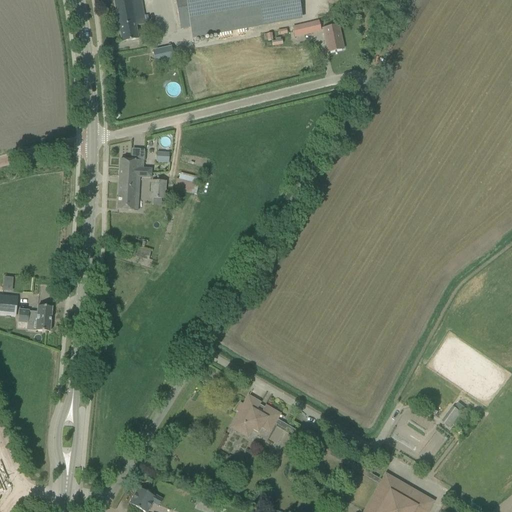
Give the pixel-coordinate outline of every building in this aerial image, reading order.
[(135,26),(145,24),(140,0),(113,0),(121,43),(138,39),(135,26)] [(174,0),(180,30),(190,28),(192,38),(302,18),(300,8),(298,0),(174,0)] [(311,35),(308,24),(292,27),(294,39),(311,35)] [(322,29),(325,43),(327,53),(343,49),(338,26),(322,29)] [(155,64),(174,60),(170,47),(152,51),(155,64)] [(156,163),(168,163),(169,153),(156,153),(156,163)] [(117,210),(134,211),(134,197),(138,197),(139,177),(150,178),(151,169),(143,169),(143,161),(120,160),(117,210)] [(196,185),(198,178),(180,173),(178,180),(176,179),(174,190),(195,196),(198,185),(196,185)] [(149,198),(164,199),(165,181),(150,181),(149,198)] [(131,256),(148,261),(150,251),(133,247),(131,256)] [(0,315),(15,317),(17,298),(0,296),(0,315)] [(35,331),(49,332),(52,308),(37,307),(37,313),(29,312),(29,311),(19,310),(18,323),(28,323),(28,322),(36,322),(35,331)] [(238,413),(230,428),(239,433),(247,437),(252,429),(258,432),(261,427),(269,432),(279,415),(265,406),(263,409),(258,407),(255,412),(240,403),(235,411),(238,413)] [(443,423),(450,428),(461,413),(454,409),(443,423)] [(363,511),(426,511),(432,502),(385,475),(363,511)] [(129,504),(143,511),(147,511),(152,503),(158,507),(162,500),(150,493),(149,495),(138,488),(129,504)] [(211,501),(207,511),(208,511),(213,511),(216,503),(211,501)]
